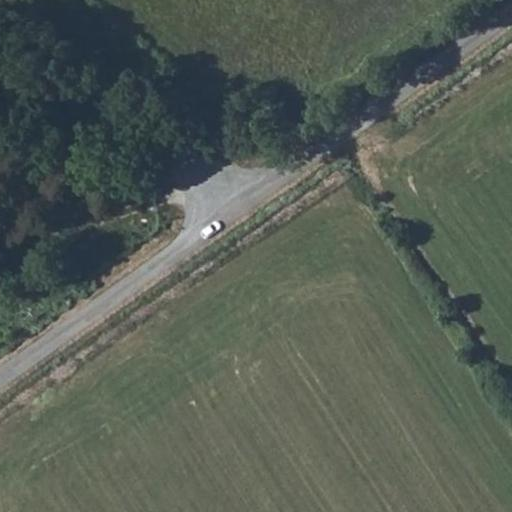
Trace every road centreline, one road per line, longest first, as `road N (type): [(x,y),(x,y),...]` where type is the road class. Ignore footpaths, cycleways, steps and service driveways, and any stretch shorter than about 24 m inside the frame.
road 1 (unclassified): [(0,385),(511,18)]
road 2 (track): [(0,82),(188,165),(238,214)]
